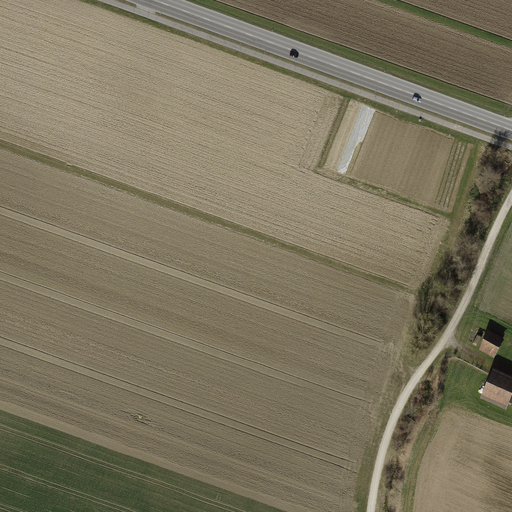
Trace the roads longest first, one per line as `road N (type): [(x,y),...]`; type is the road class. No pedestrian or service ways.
road 1 (tertiary): [(152,0),(511,131)]
road 2 (track): [(371,511),(399,406),(456,316),(511,197)]
road 3 (track): [(419,372),(407,345),(488,138)]
